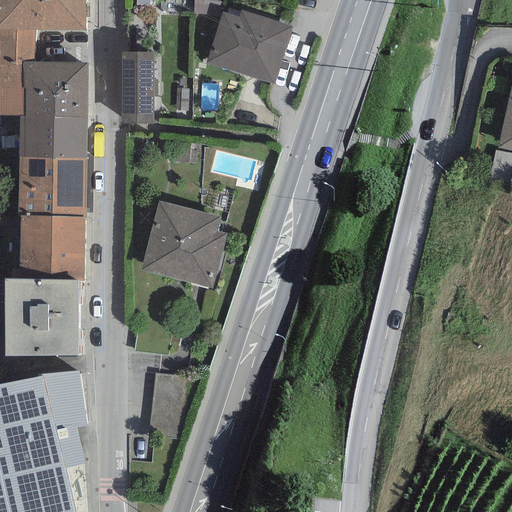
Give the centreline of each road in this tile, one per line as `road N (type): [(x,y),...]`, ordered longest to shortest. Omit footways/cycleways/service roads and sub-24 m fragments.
road 1 (primary): [(199,511),(364,0)]
road 2 (tertiary): [(353,511),(365,420),(461,0)]
road 3 (tertiary): [(108,511),(114,0)]
